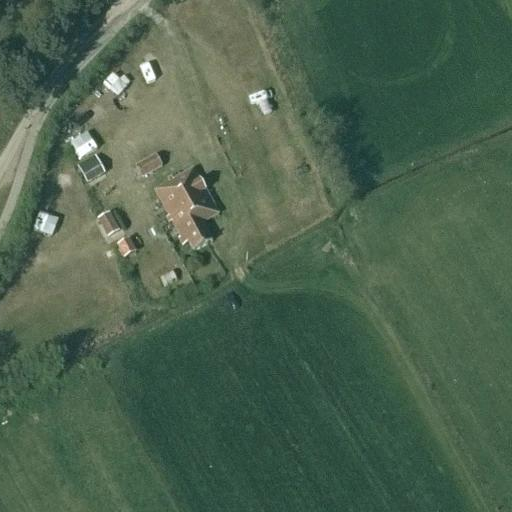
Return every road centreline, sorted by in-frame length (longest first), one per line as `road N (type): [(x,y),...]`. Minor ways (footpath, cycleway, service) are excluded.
road 1 (track): [(485,511),(387,335),(339,298),(259,294),(227,251)]
road 2 (track): [(0,168),(52,78),(126,0)]
